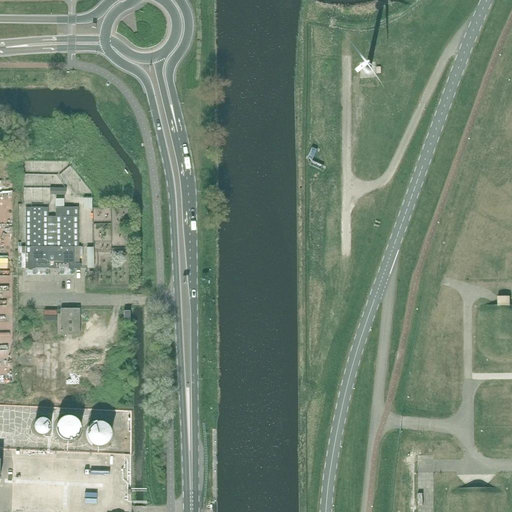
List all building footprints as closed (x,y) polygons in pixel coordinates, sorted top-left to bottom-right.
[(94,194),(85,195),(86,205),(95,205),(94,194)] [(4,198),(6,221),(15,220),(14,198),(4,198)] [(74,247),(78,247),(78,207),(55,207),(55,217),(48,217),(48,208),(42,208),(31,208),(25,208),(25,269),(35,269),(35,264),(49,264),(49,272),(49,268),(54,268),(54,272),(54,264),(68,264),(68,269),(80,269),(80,264),(74,264),(74,247)] [(498,296),(498,297),(498,304),(498,305),(510,305),(510,304),(510,297),(498,296)] [(497,305),(491,305),(491,342),(511,342),(511,305),(510,305),(498,305),(497,305)] [(61,314),(57,314),(57,335),(78,335),(78,310),(61,310),(61,314)] [(56,424),(55,427),(56,431),(58,434),(61,437),(64,438),(68,439),(72,438),(75,436),(78,433),(79,429),(79,425),(77,421),(75,418),(71,416),(67,415),(63,416),(60,417),(57,420),(56,424)] [(34,421),(33,424),(34,427),(35,429),(37,431),(39,432),(42,433),(45,432),(47,431),(49,429),(50,426),(50,424),(49,421),(48,419),(46,418),(43,417),(41,416),(38,417),(36,419),(34,421)] [(89,423),(87,427),(85,430),(85,435),(86,438),(89,442),(92,444),(96,445),(100,445),(104,444),(108,441),(110,437),(111,433),(110,429),(108,425),(105,422),(101,420),(97,420),(93,421),(89,423)] [(122,439),(131,439),(131,429),(122,428),(122,439)] [(468,488),(465,488),(464,511),(488,511),(489,488),(484,488),(482,488),(470,488),(468,488)] [(86,499),(98,500),(98,490),(87,490),(86,499)]
